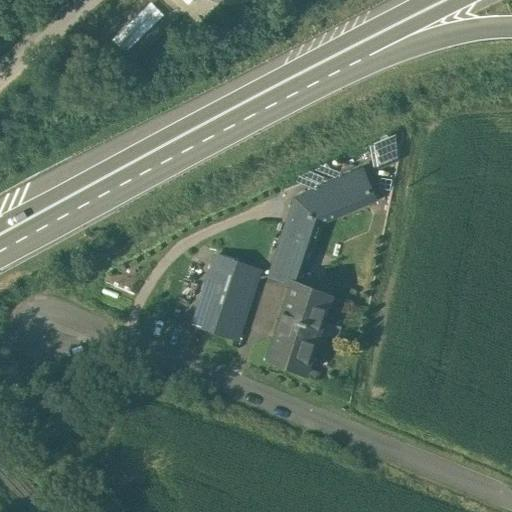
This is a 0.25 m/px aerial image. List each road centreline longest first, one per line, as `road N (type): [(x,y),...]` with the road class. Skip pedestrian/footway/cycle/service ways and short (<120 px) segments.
road 1 (trunk): [(423,0),(0,224)]
road 2 (residential): [(511,498),(131,343),(64,333)]
road 3 (trunk): [(0,255),(330,78)]
road 4 (trunk): [(330,78),(461,33),(511,29)]
road 5 (trunk): [(330,78),(481,0)]
